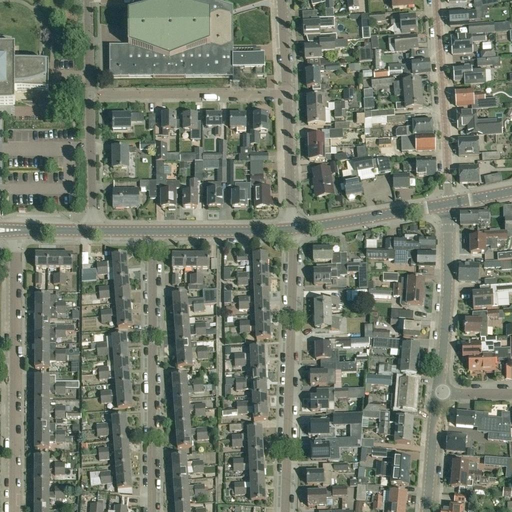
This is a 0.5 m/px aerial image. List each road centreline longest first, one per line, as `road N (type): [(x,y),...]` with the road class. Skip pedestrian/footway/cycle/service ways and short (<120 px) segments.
road 1 (residential): [(284,511),(295,229)]
road 2 (residential): [(12,511),(14,231)]
road 3 (residential): [(150,511),(151,231)]
road 4 (residential): [(435,0),(449,202)]
road 5 (residential): [(89,95),(287,93)]
road 6 (residential): [(437,393),(449,202)]
road 7 (secondary): [(295,229),(449,202)]
road 8 (secondary): [(151,231),(295,229)]
road 9 (unclassified): [(295,229),(287,93)]
road 10 (residential): [(93,230),(89,95)]
